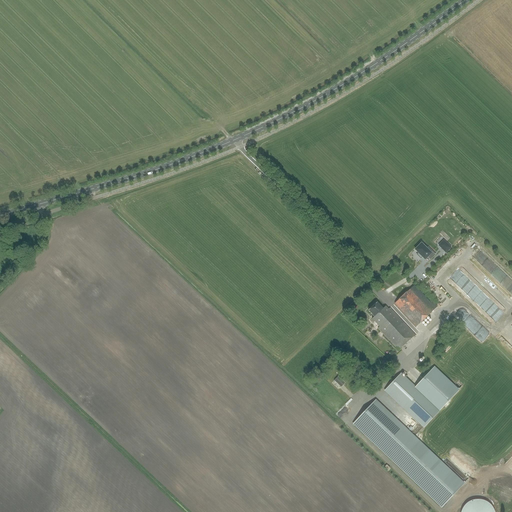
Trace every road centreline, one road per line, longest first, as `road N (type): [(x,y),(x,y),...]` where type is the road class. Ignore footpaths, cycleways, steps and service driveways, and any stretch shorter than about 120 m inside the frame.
road 1 (primary): [(233,139),(329,93),(465,0)]
road 2 (primary): [(0,215),(233,139)]
road 3 (unclassified): [(372,282),(316,215),(233,139)]
